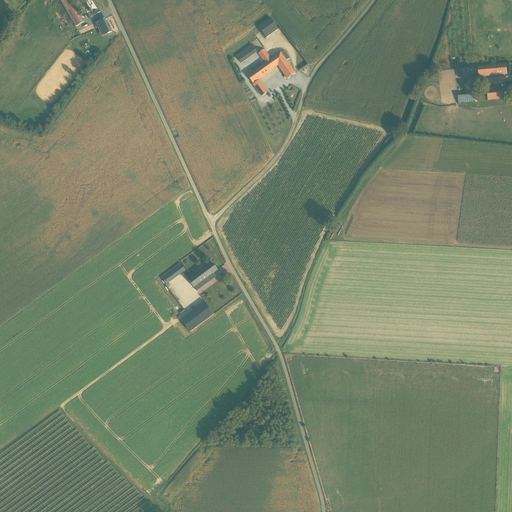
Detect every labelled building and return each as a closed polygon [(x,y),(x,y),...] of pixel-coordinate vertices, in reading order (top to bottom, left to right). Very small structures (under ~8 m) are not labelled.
[(80,17),(70,0),(59,0),(76,27),(84,22),(85,21),(82,16),(80,17)] [(84,0),(91,12),(94,16),(101,12),(93,0),(84,0)] [(112,32),(105,19),(95,23),(98,29),(102,27),(106,35),(112,32)] [(253,45),(236,56),(241,64),(258,52),(253,45)] [(271,59),(264,49),(258,54),(266,64),(248,76),(253,83),(278,66),(287,79),(295,74),(287,61),(290,59),(285,50),(271,59)] [(487,76),(501,75),(507,74),(506,64),(461,69),(462,77),(478,76),(478,77),(487,76)] [(253,84),(259,93),(262,97),(268,92),(259,80),(253,84)] [(487,90),(488,100),(509,98),(509,89),(500,89),(500,85),(487,86),(487,90)] [(457,95),(458,103),(475,102),(474,93),(457,95)] [(194,272),(187,277),(189,281),(194,288),(197,291),(208,283),(205,280),(213,274),(218,270),(213,263),(197,275),(194,272)] [(177,266),(160,278),(166,286),(182,273),(177,266)] [(192,331),(196,328),(214,314),(205,302),(184,318),(181,320),(190,332),(192,331)]
